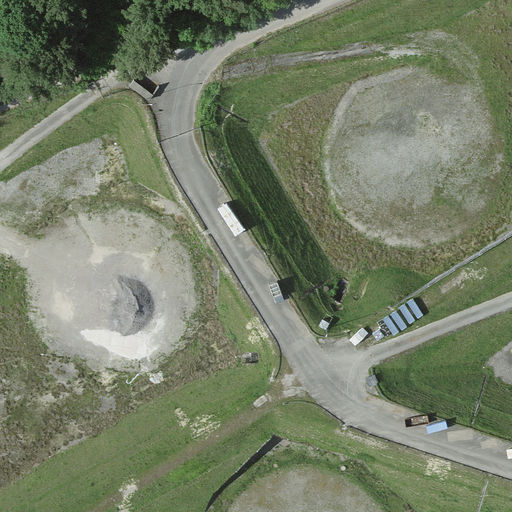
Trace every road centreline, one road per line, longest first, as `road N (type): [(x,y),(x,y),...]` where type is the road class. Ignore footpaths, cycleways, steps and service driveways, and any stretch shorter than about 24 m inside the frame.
road 1 (unclassified): [(178,63),(137,61),(0,114)]
road 2 (unclassified): [(313,0),(178,63)]
